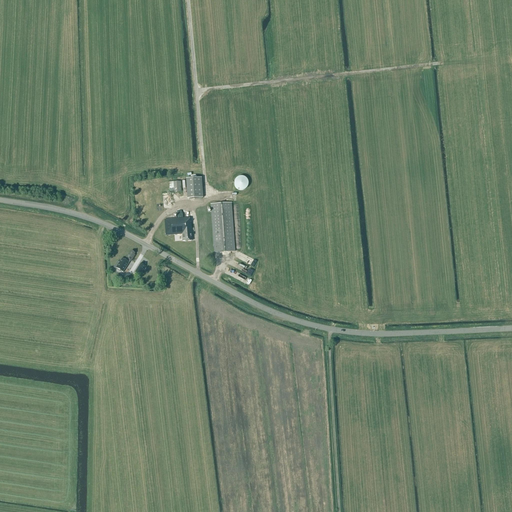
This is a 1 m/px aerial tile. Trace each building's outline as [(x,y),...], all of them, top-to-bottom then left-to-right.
[(235,187),(237,189),(239,190),(241,191),(244,190),(246,189),(247,188),(248,185),(248,183),(248,180),(246,178),(244,177),(241,176),(238,177),(236,178),(235,180),(234,183),(234,185),(235,187)] [(203,198),(202,178),(186,179),(187,199),(203,198)] [(174,192),(182,191),(181,181),(173,182),(174,192)] [(214,253),(235,251),(231,203),(211,204),(214,253)] [(190,218),(177,219),(164,220),(165,236),(182,234),(182,235),(183,242),(192,241),(191,239),(192,238),(191,234),(192,234),(191,222),(190,222),(190,218)] [(135,253),(131,251),(128,256),(127,255),(126,257),(127,258),(125,260),(122,258),(119,262),(120,263),(116,268),(123,272),(129,263),(129,262),(130,260),(131,261),(135,255),(134,255),(135,253)] [(145,266),(140,263),(137,269),(135,273),(139,276),(142,272),(145,266)]
